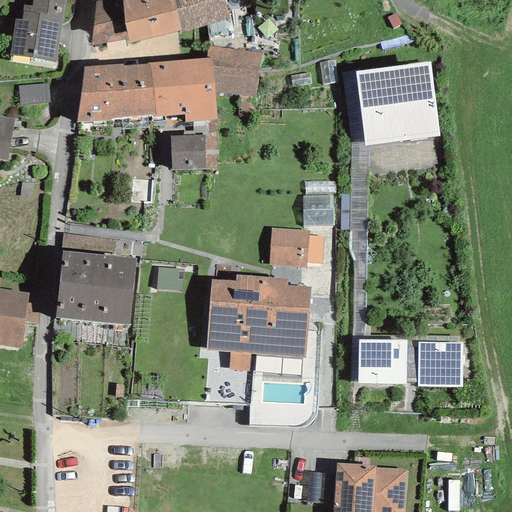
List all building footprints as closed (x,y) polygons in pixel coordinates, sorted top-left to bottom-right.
[(63,0),(32,0),(31,6),(24,5),(21,20),(14,19),(9,56),(55,63),(63,0)] [(122,0),(103,0),(95,3),(90,46),(128,38),(123,1),(122,0)] [(174,0),(125,0),(123,1),(128,38),(129,42),(181,30),(174,0)] [(174,0),(181,30),(181,33),(229,19),(223,0),(174,0)] [(393,29),(401,24),(395,13),(387,18),(393,29)] [(261,54),(208,46),(206,59),(211,59),(214,92),(254,98),(261,54)] [(180,61),(185,115),(185,123),(215,120),(214,92),(211,59),(206,59),(180,61)] [(155,117),(185,115),(180,61),(149,64),(155,115),(155,117)] [(429,62),(355,72),(364,146),(368,146),(439,136),(429,62)] [(84,67),(78,122),(155,115),(149,64),(122,66),(122,64),(84,67)] [(350,383),(357,384),(358,339),(363,340),(366,322),(368,146),(364,146),(355,72),(341,76),(350,145),(350,195),(349,230),(348,251),(353,261),(352,334),(350,383)] [(47,84),(18,86),(20,105),(49,103),(47,84)] [(0,159),(7,160),(14,118),(0,115),(0,159)] [(170,136),(170,171),(205,170),(217,170),(216,135),(204,135),(170,136)] [(31,197),(33,183),(21,182),(20,196),(31,197)] [(335,221),(335,192),(305,192),(305,221),(335,221)] [(340,230),(349,230),(350,195),(341,195),(340,230)] [(308,231),(271,228),(267,266),(305,269),(305,262),(308,236),(308,231)] [(114,241),(63,234),(61,250),(88,253),(111,256),(114,241)] [(324,236),(308,236),(305,262),(322,264),(324,236)] [(81,320),(88,253),(61,250),(54,317),(81,320)] [(88,253),(81,320),(106,323),(111,256),(88,253)] [(111,256),(106,323),(129,325),(137,258),(111,256)] [(181,291),(183,270),(158,268),(156,289),(181,291)] [(255,355),(262,277),(236,275),(235,281),(211,279),(206,350),(230,352),(255,355)] [(262,277),(255,355),(301,358),(304,359),(310,287),(287,285),(287,279),(262,277)] [(0,315),(25,319),(27,303),(28,294),(0,288),(0,279),(0,278),(0,315)] [(37,304),(27,303),(25,319),(24,323),(36,324),(37,304)] [(0,345),(21,349),(24,323),(25,319),(0,315),(0,345)] [(363,340),(358,339),(357,384),(406,384),(406,340),(363,340)] [(461,343),(417,343),(417,386),(461,387),(461,343)] [(254,372),(255,355),(230,352),(229,369),(254,372)] [(300,376),(301,358),(255,355),(254,372),(300,376)] [(375,466),(336,463),(336,474),(333,504),(333,511),(403,511),(406,470),(375,468),(375,466)] [(333,504),(336,474),(308,473),(306,502),(333,504)]
